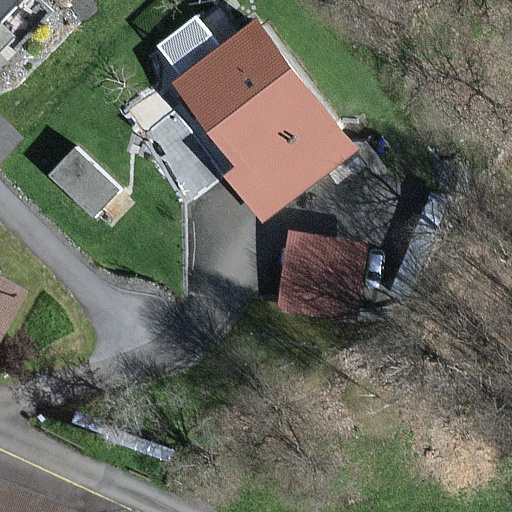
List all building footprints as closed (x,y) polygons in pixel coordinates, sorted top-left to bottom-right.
[(0,0),(0,15),(14,0),(0,0)] [(353,147),(257,26),(179,87),(242,167),(230,177),(263,218),(353,147)] [(368,244),(292,231),(278,312),(354,325),(368,244)] [(0,339),(24,293),(0,281),(0,339)] [(0,511),(66,511),(0,485),(0,511)]
